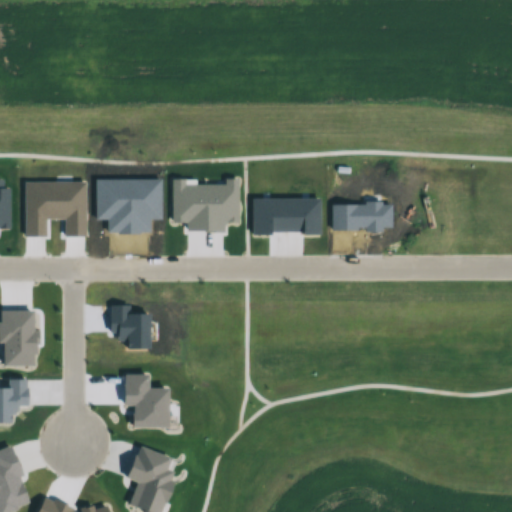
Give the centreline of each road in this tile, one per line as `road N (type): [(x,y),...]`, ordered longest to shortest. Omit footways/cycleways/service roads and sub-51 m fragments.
road 1 (residential): [(511,269),(0,270)]
road 2 (residential): [(65,270),(67,445)]
